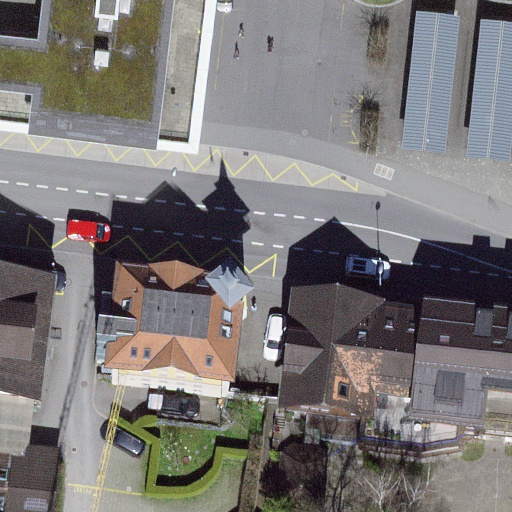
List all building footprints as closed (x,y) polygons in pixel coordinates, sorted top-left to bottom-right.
[(0,0),(0,104),(231,135),(244,0),(0,0)] [(418,0),(400,125),(451,133),(470,0),(418,0)] [(511,140),(511,0),(506,0),(484,0),(466,134),(511,140)] [(293,298),(131,277),(116,383),(278,405),(293,298)] [(77,298),(0,291),(0,427),(63,435),(77,298)] [(511,337),(325,313),(307,435),(511,460),(511,337)]
